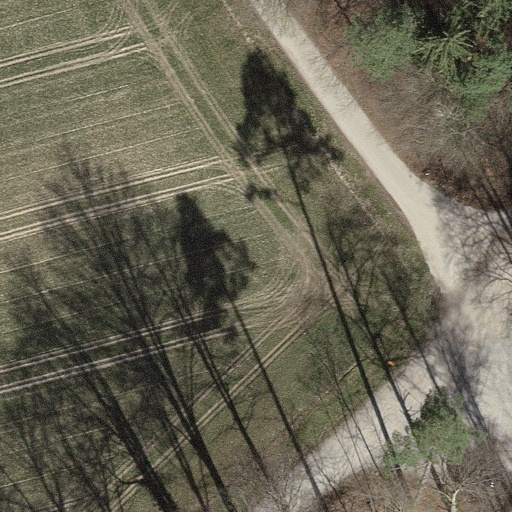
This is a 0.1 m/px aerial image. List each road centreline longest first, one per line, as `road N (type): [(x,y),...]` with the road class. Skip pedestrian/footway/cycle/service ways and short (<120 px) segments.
road 1 (track): [(272,0),(511,348)]
road 2 (unclassified): [(283,511),(511,265)]
